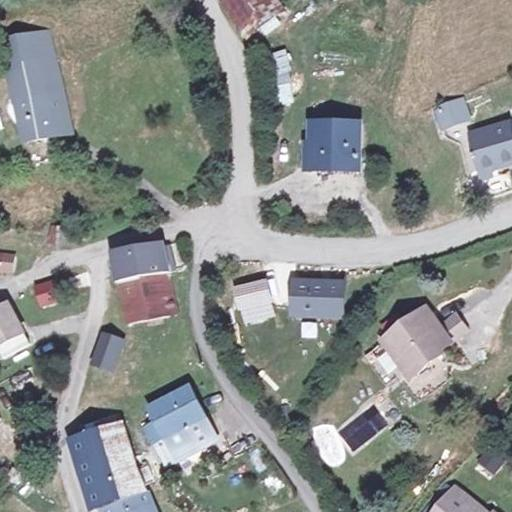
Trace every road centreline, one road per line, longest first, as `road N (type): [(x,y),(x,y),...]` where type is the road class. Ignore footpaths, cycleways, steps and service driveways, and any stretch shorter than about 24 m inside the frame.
road 1 (residential): [(317,511),(225,384),(196,325),(196,294),(221,229)]
road 2 (residential): [(511,212),(427,245),(349,252),(221,229)]
road 3 (residential): [(96,248),(94,306),(58,443),(82,511)]
road 4 (residential): [(221,229),(242,163),(237,98),(227,46),(201,0)]
road 5 (residential): [(221,229),(152,232),(96,248)]
